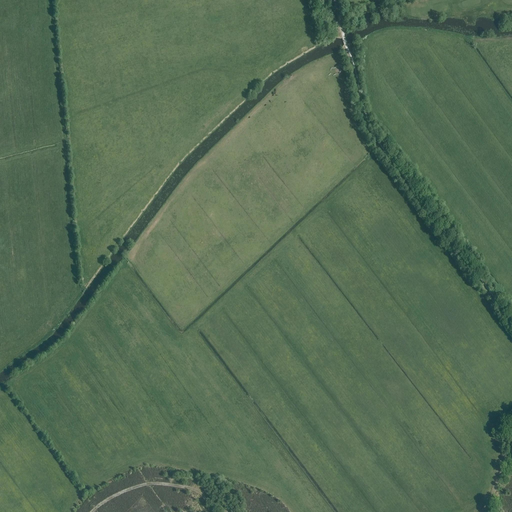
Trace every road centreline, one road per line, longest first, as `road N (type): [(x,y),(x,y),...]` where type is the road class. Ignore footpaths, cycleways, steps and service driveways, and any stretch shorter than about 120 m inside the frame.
road 1 (track): [(511,325),(374,148),(346,46)]
road 2 (track): [(93,511),(149,483),(181,485),(225,511)]
